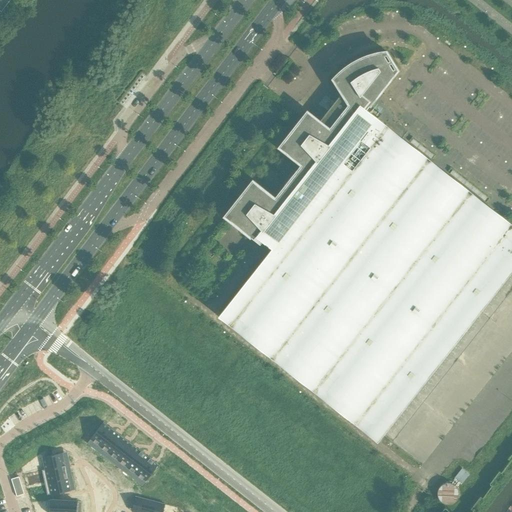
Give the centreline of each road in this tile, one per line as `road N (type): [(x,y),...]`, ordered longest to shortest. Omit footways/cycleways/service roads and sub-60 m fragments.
road 1 (unclassified): [(107,225),(139,218),(155,204),(277,40),(275,6)]
road 2 (secondary): [(107,225),(275,6)]
road 3 (unclassified): [(94,368),(276,511)]
road 4 (secondary): [(120,163),(10,310)]
road 5 (unclassified): [(213,40),(173,63),(121,131),(120,163)]
road 6 (secondary): [(213,40),(120,163)]
road 7 (residential): [(94,368),(65,402),(0,443)]
